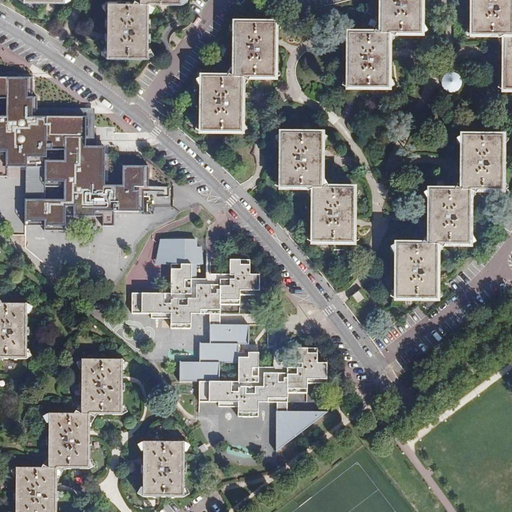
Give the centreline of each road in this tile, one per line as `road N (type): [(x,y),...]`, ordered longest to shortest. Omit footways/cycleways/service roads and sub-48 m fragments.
road 1 (residential): [(372,366),(246,216),(140,116)]
road 2 (residential): [(140,116),(0,22)]
road 3 (residential): [(497,270),(372,366)]
road 4 (residential): [(388,387),(420,398),(511,331)]
road 5 (residential): [(140,116),(221,0)]
